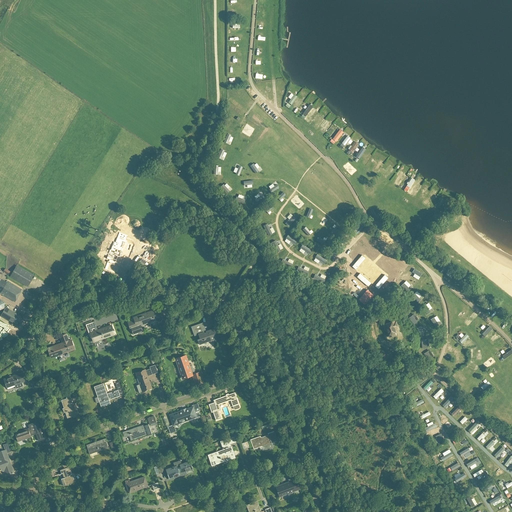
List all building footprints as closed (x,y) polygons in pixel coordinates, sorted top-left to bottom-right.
[(294,96),(288,103),(292,107),(298,99),(294,96)] [(301,101),(292,113),(296,116),(305,104),(301,101)] [(306,120),(314,110),(309,106),(301,117),(306,120)] [(308,123),(311,125),(319,115),(316,112),(308,123)] [(268,124),(276,116),(273,113),(265,120),(268,124)] [(314,129),(318,132),(326,119),(322,117),(314,129)] [(247,119),(241,127),(254,136),(260,127),(247,119)] [(228,129),(229,126),(236,128),(237,124),(227,120),(225,128),(228,129)] [(283,124),(278,128),(275,125),(272,128),(277,134),(285,126),(283,124)] [(260,139),(262,141),(269,135),(272,137),(274,135),(269,130),(260,139)] [(339,130),(330,143),(334,146),(343,133),(339,130)] [(290,132),(285,141),(289,144),(294,135),(290,132)] [(345,148),(351,139),(347,137),(341,145),(345,148)] [(296,151),(303,145),(301,142),(294,148),(296,151)] [(355,142),(348,150),(352,154),(359,146),(355,142)] [(275,154),(283,149),(281,146),(273,151),(275,154)] [(283,160),(293,153),(291,150),(280,157),(283,160)] [(305,159),(311,153),(309,150),(303,156),(305,159)] [(295,156),(287,164),(289,166),(297,159),(295,156)] [(376,171),(382,163),(379,160),(373,168),(376,171)] [(318,170),(324,165),(321,162),(315,167),(318,170)] [(293,171),(296,174),(304,166),(301,163),(293,171)] [(384,175),(387,177),(393,170),(389,168),(384,175)] [(299,177),(302,180),(310,173),(307,170),(299,177)] [(400,173),(396,184),(402,186),(405,175),(400,173)] [(328,186),(336,178),(333,175),(325,183),(328,186)] [(222,177),(214,184),(217,187),(225,180),(222,177)] [(306,184),(308,187),(315,180),(313,177),(306,184)] [(360,177),(358,179),(364,185),(367,182),(360,177)] [(407,183),(403,191),(406,193),(414,180),(411,179),(408,183),(407,183)] [(417,193),(422,185),(418,183),(414,191),(417,193)] [(223,193),(231,186),(228,184),(221,190),(223,193)] [(338,193),(344,187),(341,184),(335,190),(338,193)] [(314,193),(320,188),(317,185),(311,190),(314,193)] [(367,197),(373,192),(371,189),(364,195),(367,197)] [(427,189),(420,198),(423,200),(429,191),(427,189)] [(324,190),(318,196),(321,199),(327,193),(324,190)] [(434,194),(424,206),(428,209),(438,197),(434,194)] [(328,206),(336,198),(332,195),(325,203),(328,206)] [(347,195),(344,197),(349,206),(352,204),(347,195)] [(232,203),(235,205),(242,198),(239,196),(232,203)] [(240,208),(243,210),(249,204),(246,202),(240,208)] [(335,213),(341,204),(338,202),(332,210),(335,213)] [(398,205),(391,214),(394,216),(401,208),(398,205)] [(303,209),(296,217),(298,219),(305,211),(303,209)] [(258,217),(265,225),(268,222),(260,214),(258,217)] [(406,226),(409,228),(415,220),(413,218),(406,226)] [(310,238),(316,230),(311,227),(306,235),(310,238)] [(107,261),(104,269),(107,270),(109,263),(114,265),(118,257),(121,258),(123,252),(121,251),(122,249),(124,249),(127,241),(126,240),(127,237),(128,236),(119,232),(115,243),(114,242),(114,243),(113,242),(112,245),(111,248),(110,248),(106,259),(109,260),(108,261),(107,261)] [(152,238),(140,234),(139,239),(150,243),(152,238)] [(370,242),(367,247),(375,252),(383,239),(378,236),(374,244),(370,242)] [(327,237),(322,241),(326,246),(330,242),(327,237)] [(146,251),(144,249),(139,257),(145,260),(154,246),(150,244),(146,251)] [(353,256),(361,265),(366,260),(358,251),(353,256)] [(356,278),(365,286),(371,280),(381,289),(388,280),(378,271),(380,269),(370,261),(356,278)] [(346,264),(342,268),(350,276),(354,272),(346,264)] [(10,277),(28,287),(34,276),(16,265),(10,277)] [(0,293),(15,302),(21,290),(7,281),(6,282),(0,278),(0,277),(2,274),(0,272),(0,293)] [(447,284),(454,275),(451,273),(444,282),(447,284)] [(339,288),(353,294),(355,290),(341,284),(339,288)] [(365,305),(373,296),(367,290),(358,300),(365,305)] [(21,317),(6,307),(1,315),(16,324),(21,317)] [(463,318),(470,310),(468,308),(460,316),(463,318)] [(161,322),(163,313),(157,311),(156,312),(153,314),(152,312),(134,318),(135,320),(128,323),(130,329),(131,329),(133,334),(142,331),(140,326),(155,320),(154,319),(155,319),(161,320),(161,322)] [(469,325),(477,316),(474,314),(466,322),(469,325)] [(480,320),(476,326),(479,328),(484,322),(480,320)] [(396,333),(394,329),(398,328),(396,322),(394,322),(394,321),(383,325),(385,331),(387,331),(389,336),(396,333)] [(93,342),(114,334),(111,326),(93,333),(92,329),(94,328),(92,323),(86,325),(90,338),(92,338),(93,342)] [(216,339),(214,334),(216,333),(215,329),(204,333),(201,324),(191,327),(192,327),(193,331),(195,330),(196,335),(198,334),(200,339),(198,339),(199,345),(216,339)] [(482,335),(485,338),(492,330),(489,327),(482,335)] [(74,348),(71,340),(68,341),(66,335),(60,337),(62,343),(47,348),(50,357),(74,348)] [(459,343),(462,345),(468,337),(464,335),(459,343)] [(498,336),(492,343),(495,346),(501,339),(498,336)] [(195,373),(191,364),(189,365),(186,355),(176,359),(181,373),(180,374),(182,378),(184,377),(184,378),(185,378),(185,377),(192,374),(195,384),(200,383),(201,382),(203,382),(200,372),(195,373)] [(158,373),(155,365),(149,367),(152,375),(158,373)] [(152,389),(145,370),(136,373),(138,379),(140,385),(136,386),(139,393),(152,389)] [(26,381),(23,373),(12,377),(10,375),(5,379),(4,380),(1,383),(3,386),(6,385),(7,388),(14,385),(16,389),(23,386),(22,383),(26,381)] [(430,393),(440,386),(436,381),(427,389),(430,393)] [(103,384),(94,388),(97,398),(95,399),(96,403),(99,402),(101,407),(110,403),(109,400),(123,395),(119,382),(116,383),(116,382),(115,383),(118,390),(107,394),(103,384)] [(497,400),(502,395),(496,389),(491,393),(497,400)] [(222,419),(219,411),(221,411),(219,404),(230,400),(232,407),(233,407),(234,409),(235,410),(239,408),(240,407),(235,393),(213,400),(214,403),(209,405),(211,413),(213,412),(216,421),(222,419)] [(77,415),(72,402),(74,402),(74,403),(80,401),(77,394),(72,396),(72,397),(71,398),(70,396),(66,398),(61,400),(64,408),(62,409),(64,413),(65,412),(67,418),(77,415)] [(445,404),(447,406),(454,399),(452,397),(445,404)] [(414,406),(417,413),(420,412),(419,408),(425,406),(424,402),(414,406)] [(173,425),(197,417),(195,412),(200,411),(197,403),(192,405),(193,408),(185,410),(185,411),(182,412),(182,411),(170,415),(173,425),(168,427),(170,433),(176,431),(173,425)] [(460,419),(467,413),(465,410),(457,416),(460,419)] [(472,416),(471,415),(464,422),(467,425),(474,419),(472,417),(472,416)] [(157,424),(154,416),(148,418),(151,426),(157,424)] [(60,429),(55,417),(50,419),(54,431),(60,429)] [(47,439),(44,430),(42,431),(38,421),(28,425),(29,430),(15,435),(17,441),(26,438),(33,435),(36,434),(38,442),(47,439)] [(475,432),(478,430),(476,428),(479,425),(477,422),(471,427),(475,432)] [(152,434),(148,424),(144,426),(144,425),(140,426),(123,432),(125,437),(129,435),(131,441),(148,435),(152,434)] [(429,437),(439,431),(438,428),(427,434),(429,437)] [(260,436),(250,440),(253,449),(262,446),(263,447),(262,450),(264,450),(265,451),(266,451),(268,451),(269,450),(270,450),(271,449),(272,448),(273,447),(274,446),(274,444),(275,443),(274,442),(277,441),(273,432),(267,434),(268,435),(268,437),(261,439),(261,438),(260,436)] [(490,433),(484,441),(486,443),(493,436),(490,433)] [(223,450),(208,455),(212,466),(216,464),(216,463),(235,456),(231,447),(229,448),(228,445),(239,441),(237,435),(220,442),(223,450)] [(108,448),(105,438),(86,445),(88,452),(89,455),(93,453),(108,448)] [(14,472),(7,453),(11,451),(8,443),(3,445),(5,450),(0,452),(0,470),(4,472),(5,475),(14,472)] [(440,459),(451,454),(449,450),(439,456),(440,459)] [(190,461),(181,464),(180,461),(173,463),(174,467),(166,470),(169,479),(180,475),(179,473),(182,472),(183,475),(182,472),(192,469),(190,461)] [(75,482),(69,467),(60,470),(61,474),(59,474),(59,475),(62,474),(64,478),(61,479),(63,486),(77,481),(76,481),(75,482)] [(289,482),(283,485),(281,486),(281,485),(275,487),(279,497),(290,493),(291,493),(291,492),(300,489),(296,479),(295,480),(292,472),(286,474),(289,482)] [(148,486),(144,477),(130,482),(129,479),(125,481),(128,490),(129,493),(148,486)] [(489,496),(492,494),(486,485),(483,488),(489,496)] [(479,490),(475,492),(481,501),(484,498),(479,490)] [(260,511),(257,502),(247,506),(249,511),(260,511)] [(304,511),(309,510),(307,503),(301,505),(303,511),(304,511)]
